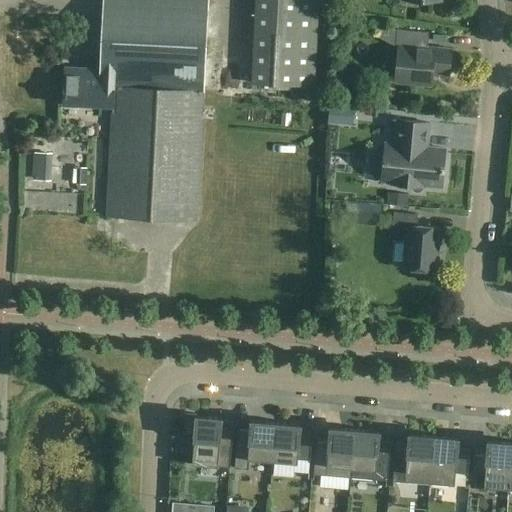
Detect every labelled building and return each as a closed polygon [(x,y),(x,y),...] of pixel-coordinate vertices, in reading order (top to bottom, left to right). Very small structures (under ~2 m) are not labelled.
[(196,221),(207,0),(104,0),(101,69),(66,67),(64,104),(112,107),(107,216),(196,221)] [(256,0),(252,83),(314,86),(318,0),(256,0)] [(429,32),(397,29),(379,28),(378,36),(395,46),(399,46),(395,81),(431,85),(432,72),(449,74),(451,51),(427,48),(429,32)] [(343,135),(344,113),(327,112),(326,133),(343,135)] [(385,143),(384,155),(371,154),(369,175),(382,176),(382,182),(392,182),(392,184),(411,186),(412,189),(414,191),(417,192),(420,192),(422,190),(423,187),(424,186),(442,187),(443,171),(444,171),(445,165),(444,165),(445,149),(427,147),(430,123),(392,119),(392,121),(398,121),(395,144),(385,143)] [(54,175),(54,150),(37,150),(36,174),(54,175)] [(408,226),(404,268),(436,271),(439,228),(417,226),(418,214),(394,212),(393,224),(408,226)] [(196,417),(185,416),(183,433),(194,434),(192,464),(230,467),(233,430),(221,428),(222,419),(196,416),(196,417)] [(273,461),(276,423),(251,421),(250,431),(238,430),(236,454),(248,455),(248,459),(273,461)] [(301,425),(276,423),(273,461),(297,463),(298,459),(310,460),(312,436),(300,435),(301,425)] [(351,477),(355,430),(330,428),(329,438),(317,437),(314,474),(351,477)] [(355,430),(351,477),(388,481),(391,443),(379,442),(379,432),(355,430)] [(393,481),(405,482),(430,484),(434,437),(409,434),(408,444),(396,443),(393,481)] [(434,437),(430,484),(454,486),(456,473),(468,474),(470,450),(458,449),(458,439),(434,437)] [(508,491),(511,449),(511,443),(488,441),(487,451),(475,450),(473,474),(485,475),(484,489),(508,491)]
